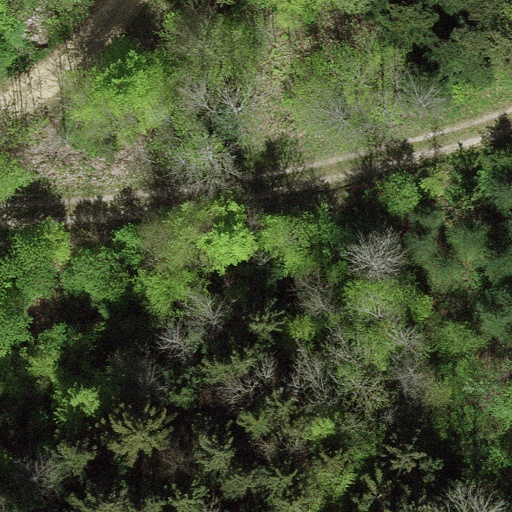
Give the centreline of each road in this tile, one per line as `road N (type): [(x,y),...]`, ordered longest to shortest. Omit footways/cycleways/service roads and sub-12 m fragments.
road 1 (track): [(0,219),(180,201),(305,176),(511,117)]
road 2 (track): [(124,0),(102,35),(60,74),(0,109)]
